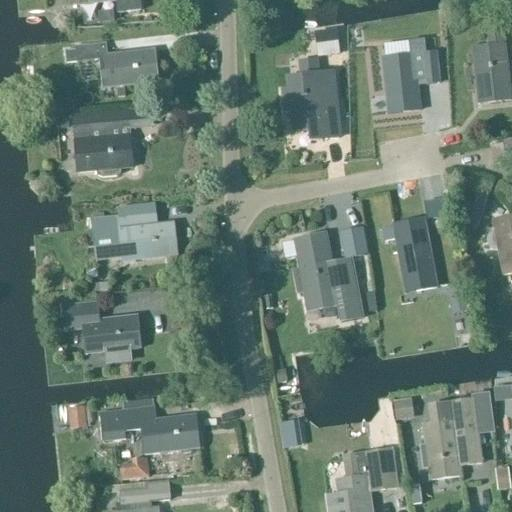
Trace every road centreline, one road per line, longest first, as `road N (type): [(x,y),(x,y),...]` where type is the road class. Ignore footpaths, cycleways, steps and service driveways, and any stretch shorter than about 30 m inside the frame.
road 1 (residential): [(278,511),(234,213)]
road 2 (residential): [(234,213),(230,0)]
road 3 (residential): [(234,213),(426,174)]
